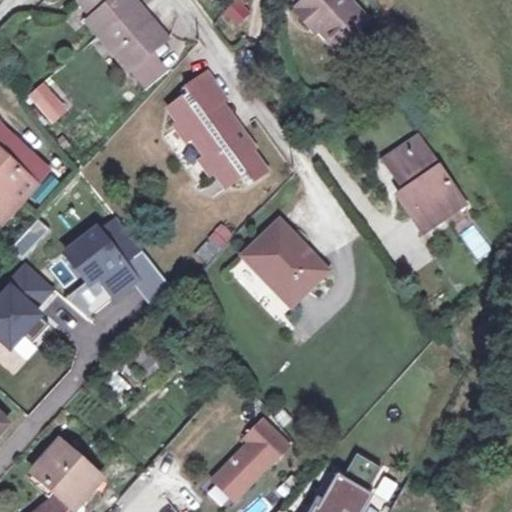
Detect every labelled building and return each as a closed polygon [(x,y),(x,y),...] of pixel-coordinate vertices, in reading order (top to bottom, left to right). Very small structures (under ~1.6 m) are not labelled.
[(85,19),(95,30),(131,0),(78,0),(92,15),(85,19)] [(163,36),(132,0),(131,0),(95,30),(110,47),(115,43),(133,64),(163,36)] [(295,0),(304,8),(311,0),(295,0)] [(374,17),(357,0),(311,0),(304,8),(307,12),(302,16),(314,28),(319,24),(326,30),(343,48),(374,17)] [(244,4),(235,15),(245,25),(255,14),(244,4)] [(320,35),(326,30),(319,24),(314,28),(320,35)] [(127,68),(133,64),(115,43),(110,47),(127,68)] [(133,64),(127,68),(144,87),(167,67),(150,49),(133,64)] [(257,147),(238,123),(216,142),(204,126),(211,119),(205,112),(216,102),(220,99),(201,76),(182,92),(191,103),(187,107),(181,99),(166,112),(179,127),(175,130),(188,145),(192,142),(205,158),(201,161),(214,177),(218,173),(230,188),(250,172),(256,180),(271,168),(256,148),(257,147)] [(51,127),(70,109),(46,82),(26,99),(51,127)] [(238,123),(220,99),(205,112),(211,119),(204,126),(216,142),(238,123)] [(23,139),(7,123),(0,130),(0,150),(6,156),(23,139)] [(472,202),(425,136),(393,158),(409,182),(415,178),(420,184),(407,194),(433,231),(472,202)] [(23,139),(6,156),(0,163),(0,175),(30,204),(59,173),(23,139)] [(0,212),(11,224),(30,204),(0,175),(0,163),(6,156),(0,150),(0,212)] [(154,245),(131,212),(112,226),(110,223),(77,246),(100,279),(110,272),(124,292),(147,276),(135,258),(154,245)] [(275,265),(310,299),(314,294),(338,270),(289,223),(255,257),(270,271),(275,265)] [(477,224),(461,233),(478,261),(494,251),(477,224)] [(219,256),(234,234),(220,225),(205,246),(219,256)] [(50,301),(66,284),(39,259),(23,276),(27,281),(4,306),(0,303),(0,336),(7,329),(22,342),(34,329),(45,339),(61,321),(39,301),(44,296),(50,301)] [(100,315),(124,292),(110,272),(100,279),(100,278),(77,294),(100,315)] [(511,326),(494,323),(490,346),(507,349),(511,326)] [(38,357),(50,344),(45,339),(34,329),(22,342),(38,357)] [(0,405),(0,434),(14,421),(0,405)] [(293,448),(270,423),(219,472),(242,497),(293,448)] [(64,441),(38,471),(81,507),(105,476),(64,441)] [(392,469),(368,454),(354,477),(348,473),(327,507),(325,505),(320,511),(350,511),(362,511),(370,499),(373,500),(392,469)] [(72,511),(57,495),(40,511),(72,511)]
